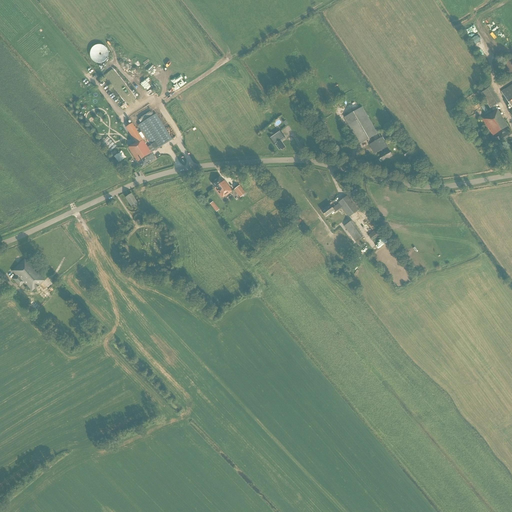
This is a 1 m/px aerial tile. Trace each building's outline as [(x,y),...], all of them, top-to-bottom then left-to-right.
[(494,58),(485,42),(491,39),(486,30),(483,32),(478,23),(473,26),(472,24),(467,27),(487,65),(493,62),(492,59),(494,58)] [(91,59),(93,61),(96,63),(99,63),(102,63),(104,62),(106,60),(108,57),(108,55),(108,52),(107,50),(106,47),(104,46),(101,45),(98,45),(95,45),(93,47),(91,50),(90,53),(90,56),(91,59)] [(508,76),(510,77),(511,76),(511,59),(508,60),(506,61),(504,63),(503,65),(503,68),(503,70),(504,73),(506,74),(508,76)] [(511,108),(511,84),(501,92),(511,108)] [(481,94),(490,109),(500,102),(491,87),(481,94)] [(470,95),(473,105),(480,103),(476,93),(470,95)] [(377,133),(362,107),(344,117),(360,145),(367,140),(370,145),(369,145),(375,154),(384,149),(385,152),(379,155),(383,161),(392,156),(388,150),(386,148),(388,147),(383,137),(381,138),(378,132),(377,133)] [(499,143),(511,135),(509,130),(510,130),(497,110),(483,119),(495,138),(496,137),(499,143)] [(151,153),(172,140),(156,114),(138,125),(151,145),(148,147),(132,123),(126,127),(135,142),(131,145),(132,145),(128,148),(141,168),(155,159),(151,153)] [(97,139),(104,133),(101,130),(94,136),(97,139)] [(285,138),(280,130),(269,138),(274,146),(276,145),(279,150),(281,149),(282,150),(285,147),(281,141),(285,138)] [(105,138),(99,143),(109,154),(115,148),(105,138)] [(223,181),(220,177),(211,183),(215,188),(214,188),(222,198),(225,196),(226,196),(231,192),(231,193),(232,193),(231,192),(232,191),(224,181),(223,181)] [(246,194),(239,185),(234,189),(241,198),(246,194)] [(137,206),(137,202),(131,194),(125,197),(131,206),(134,207),(137,206)] [(358,210),(347,196),(338,202),(339,203),(332,208),(330,205),(321,211),(326,217),(334,211),(335,212),(342,207),(349,217),(358,210)] [(219,210),(213,202),(211,204),(217,212),(219,210)] [(351,221),(344,226),(360,247),(366,243),(362,238),(363,237),(351,221)] [(383,232),(379,228),(369,236),(372,240),(383,232)] [(44,280),(24,259),(12,271),(16,276),(13,279),(20,286),(23,283),(31,291),(34,288),(35,289),(44,280)]
